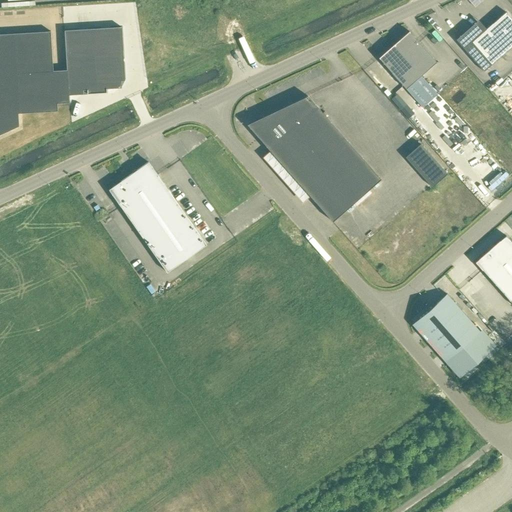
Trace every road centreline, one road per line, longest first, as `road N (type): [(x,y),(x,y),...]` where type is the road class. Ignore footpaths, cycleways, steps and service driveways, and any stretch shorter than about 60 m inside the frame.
road 1 (unclassified): [(203,102),(385,312)]
road 2 (unclassified): [(203,102),(432,0)]
road 3 (unclassified): [(0,198),(203,102)]
road 4 (unclassified): [(497,440),(385,312)]
road 5 (unclassified): [(385,312),(511,199)]
